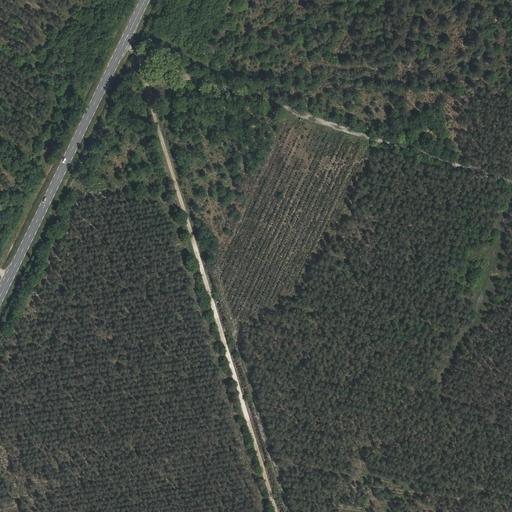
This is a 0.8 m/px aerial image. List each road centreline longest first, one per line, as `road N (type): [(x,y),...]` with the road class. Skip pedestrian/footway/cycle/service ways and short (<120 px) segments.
road 1 (track): [(276,511),(151,106),(157,94),(195,79)]
road 2 (track): [(123,42),(151,69),(511,182)]
road 3 (primary): [(144,0),(0,295)]
